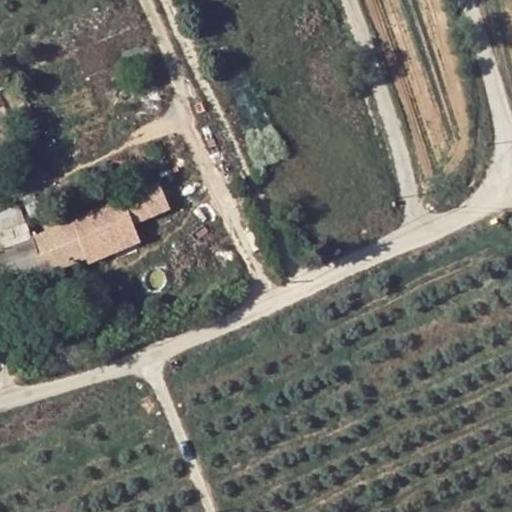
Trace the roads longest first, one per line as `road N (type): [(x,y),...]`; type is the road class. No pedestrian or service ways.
road 1 (unclassified): [(0,402),(145,354),(453,219),(484,198),(502,164),(504,122),(471,0)]
road 2 (track): [(146,0),(187,92),(203,161),(270,299)]
